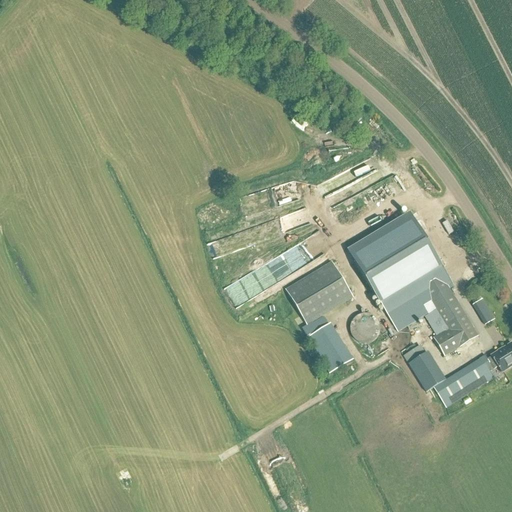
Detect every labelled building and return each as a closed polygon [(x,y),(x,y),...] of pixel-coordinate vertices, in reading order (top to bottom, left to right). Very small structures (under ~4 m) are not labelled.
[(312,239),(275,258),(284,277),(322,258),(312,239)] [(454,288),(430,249),(368,286),(397,334),(424,318),(435,336),(447,329),(447,330),(433,339),(444,359),(478,338),(449,291),(454,288)] [(285,292),(307,328),(353,300),(331,264),(285,292)] [(351,326),(350,330),(351,335),(353,339),(356,342),(361,345),(365,345),(370,345),(374,342),(377,339),(380,335),(380,330),(380,326),(377,321),(374,318),(370,316),(365,315),(361,316),(356,318),(353,321),(351,326)] [(511,368),(511,344),(511,343),(490,357),(491,358),(487,361),(485,357),(445,381),(428,353),(425,355),(420,347),(403,358),(426,394),(433,389),(446,409),(494,379),(490,373),(497,368),(501,375),(511,368)] [(374,344),(370,347),(374,354),(378,351),(374,344)] [(322,417),(315,420),(321,430),(335,422),(327,407),(319,411),(322,417)]
